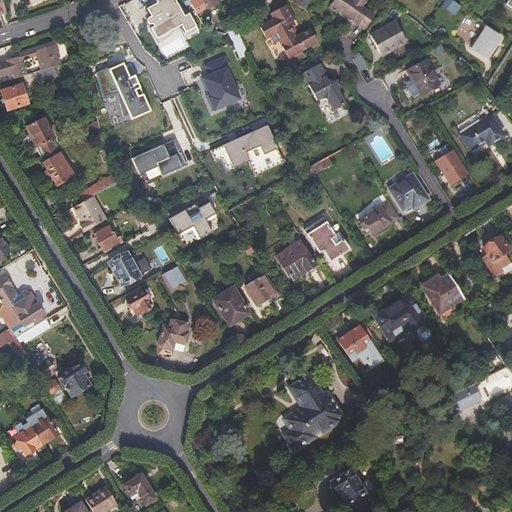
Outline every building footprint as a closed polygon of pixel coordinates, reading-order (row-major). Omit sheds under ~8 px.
[(161,0),(156,0),(147,5),(153,15),(147,19),(146,21),(147,23),(149,25),(152,24),(154,27),(150,29),(156,39),(170,32),(169,29),(177,24),(185,38),(198,31),(188,14),(183,17),(174,0),(162,0),(161,0)] [(189,0),(192,4),(197,14),(220,0),(189,0)] [(340,7),(360,22),(358,25),(365,29),(374,17),(367,12),(360,7),(364,0),(351,0),(351,1),(350,0),(332,0),(328,7),(336,13),(338,10),(340,7)] [(298,2),(296,6),(304,11),(306,7),(298,2)] [(290,27),(293,25),(290,21),(293,20),(285,5),(271,14),(273,18),(259,25),(266,38),(270,35),(274,43),(279,40),(288,58),(316,42),(309,29),(296,36),(293,31),(290,27)] [(338,10),(358,25),(360,22),(340,7),(338,10)] [(381,56),(407,42),(395,21),(370,35),(381,56)] [(235,27),(228,30),(240,58),(247,54),(235,27)] [(487,59),(500,37),(486,27),(472,49),(487,59)] [(0,76),(8,74),(10,80),(28,74),(23,59),(37,55),(40,62),(41,62),(43,69),(53,65),(60,63),(58,56),(60,56),(56,43),(36,50),(0,62),(0,76)] [(350,53),(357,65),(365,60),(358,48),(350,53)] [(213,109),(239,98),(226,67),(229,66),(224,56),(204,65),(208,74),(202,77),(210,95),(208,96),(213,109)] [(298,66),(305,62),(302,57),(296,61),(298,66)] [(426,60),(406,71),(420,95),(439,84),(426,60)] [(122,116),(145,110),(141,95),(135,97),(132,91),(138,89),(133,76),(124,80),(116,63),(94,73),(102,97),(116,93),(122,116)] [(310,91),(328,81),(328,80),(319,64),(301,73),(310,91)] [(43,69),(35,71),(39,84),(49,81),(53,78),(52,74),(55,72),(53,65),(43,69)] [(331,82),(328,81),(310,91),(315,101),(319,98),(327,100),(332,110),(343,104),(336,90),(339,88),(334,80),(331,82)] [(6,110),(27,104),(21,84),(1,91),(6,110)] [(483,110),(455,128),(469,151),(489,139),(493,144),(504,137),(491,115),(488,117),(483,110)] [(25,127),(41,157),(59,148),(43,118),(25,127)] [(99,128),(97,121),(80,129),(83,136),(99,128)] [(380,134),(390,128),(388,123),(378,129),(380,134)] [(254,175),(280,164),(266,125),(210,149),(222,173),(248,162),(254,175)] [(162,176),(187,165),(176,139),(132,158),(139,175),(158,167),(162,176)] [(351,144),(355,150),(359,148),(360,144),(358,140),(351,144)] [(440,169),(459,158),(453,149),(435,161),(440,169)] [(73,175),(59,153),(43,164),(56,186),(73,175)] [(451,186),(469,174),(459,158),(440,169),(451,186)] [(309,167),(313,173),(321,168),(318,162),(309,167)] [(80,193),(84,201),(93,195),(121,179),(118,172),(80,193)] [(428,200),(412,175),(388,189),(402,210),(414,203),(417,207),(428,200)] [(84,201),(73,207),(83,224),(80,227),(83,232),(106,219),(93,195),(84,201)] [(210,210),(205,199),(195,204),(192,200),(174,209),(177,214),(168,218),(174,230),(188,222),(194,234),(207,227),(200,215),(210,210)] [(379,207),(358,219),(362,226),(365,224),(372,235),(389,224),(389,223),(395,219),(386,204),(379,208),(379,207)] [(143,221),(146,227),(147,229),(152,226),(148,218),(143,221)] [(329,262),(349,249),(343,239),(335,244),(331,238),(335,235),(325,221),(324,222),(322,219),(305,230),(306,233),(306,234),(319,254),(323,252),(329,262)] [(94,235),(104,252),(122,241),(119,236),(116,238),(109,226),(94,235)] [(10,249),(1,232),(0,232),(0,259),(4,257),(3,253),(10,249)] [(509,250),(501,236),(482,248),(486,256),(482,259),(494,277),(502,271),(500,268),(508,262),(503,254),(509,250)] [(293,281),(315,266),(304,248),(297,252),(292,245),(274,257),(287,276),(289,275),(293,281)] [(126,252),(108,263),(123,288),(152,272),(146,260),(134,266),(126,252)] [(178,265),(162,274),(171,290),(177,287),(183,284),(188,281),(178,265)] [(463,299),(447,274),(440,278),(438,275),(421,286),(438,314),(463,299)] [(46,319),(46,318),(31,294),(24,292),(19,296),(6,275),(0,278),(0,300),(3,305),(0,313),(3,317),(10,317),(7,325),(10,328),(0,334),(0,347),(17,337),(46,319)] [(256,306),(276,293),(264,275),(244,288),(256,306)] [(241,317),(249,313),(233,287),(212,300),(227,323),(240,315),(241,317)] [(152,305),(143,291),(128,300),(127,303),(129,307),(132,307),(136,314),(152,305)] [(425,319),(409,293),(373,316),(388,341),(404,331),(405,333),(425,319)] [(51,327),(46,319),(17,337),(20,342),(24,339),(26,342),(51,327)] [(183,344),(188,324),(170,319),(168,326),(162,325),(158,345),(159,347),(163,348),(165,347),(170,349),(170,350),(182,353),(184,345),(183,344)] [(381,360),(358,327),(337,341),(352,362),(359,356),(365,363),(366,362),(370,368),(381,360)] [(500,330),(487,338),(490,343),(503,336),(500,330)] [(86,373),(80,364),(58,377),(71,397),(89,385),(83,375),(86,373)] [(323,394),(310,374),(288,386),(302,408),(283,419),(289,429),(282,434),(293,450),(314,437),(312,433),(321,428),(323,432),(340,421),(338,418),(342,415),(327,392),(323,394)] [(46,386),(51,394),(60,388),(55,380),(46,386)] [(476,382),(454,394),(462,411),(485,399),(476,382)] [(401,417),(392,405),(383,411),(392,424),(401,417)] [(31,427),(41,444),(57,434),(54,428),(57,426),(53,419),(49,421),(47,417),(31,427)] [(25,455),(41,444),(31,427),(29,424),(22,428),(20,424),(16,427),(20,434),(14,438),(17,443),(13,445),(17,451),(21,449),(25,455)] [(326,469),(334,481),(349,471),(341,459),(326,469)] [(365,494),(360,486),(350,470),(349,471),(334,481),(331,483),(337,493),(338,492),(347,506),(365,494)] [(156,499),(141,474),(124,486),(130,496),(137,491),(146,506),(156,499)] [(360,486),(365,494),(373,489),(368,480),(360,486)] [(86,500),(93,511),(103,511),(115,504),(105,488),(86,500)] [(85,511),(80,503),(65,511),(85,511)]
